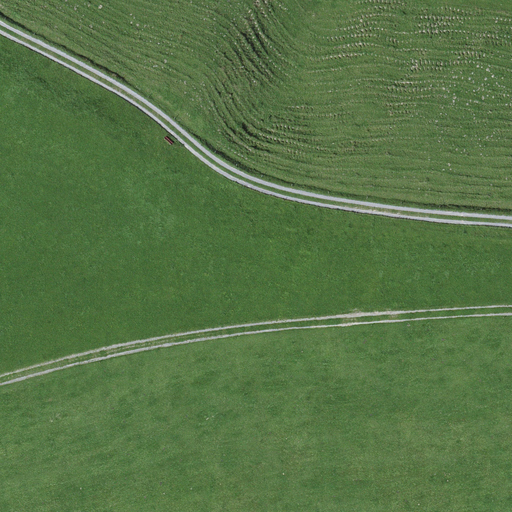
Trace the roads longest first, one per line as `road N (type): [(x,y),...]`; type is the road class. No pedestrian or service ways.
road 1 (track): [(511,226),(275,194),(222,169),(138,94),(0,27)]
road 2 (track): [(511,312),(184,336),(0,383)]
